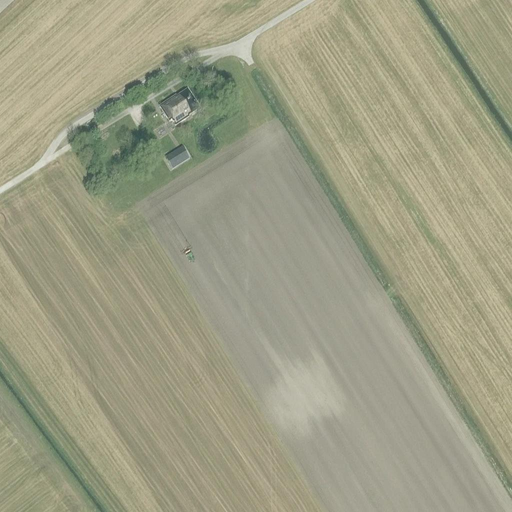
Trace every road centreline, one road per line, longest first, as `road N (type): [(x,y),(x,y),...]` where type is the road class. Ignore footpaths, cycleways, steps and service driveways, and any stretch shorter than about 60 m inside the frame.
road 1 (track): [(42,164),(65,130),(186,59),(223,52)]
road 2 (track): [(0,191),(133,108)]
